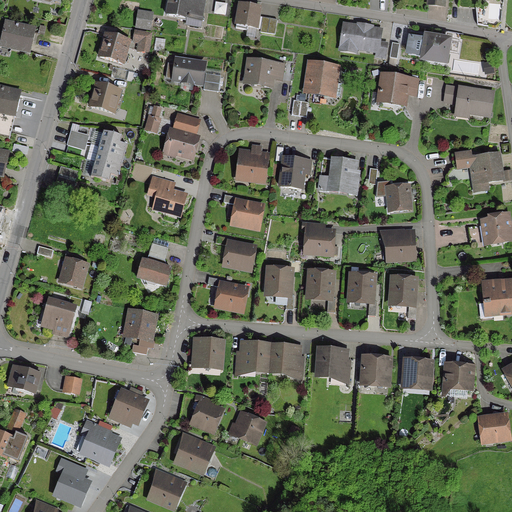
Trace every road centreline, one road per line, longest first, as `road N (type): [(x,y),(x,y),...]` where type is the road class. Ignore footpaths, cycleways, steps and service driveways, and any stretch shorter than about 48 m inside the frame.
road 1 (residential): [(175,323),(210,156),(229,137),(262,134),(410,160),(420,174),(427,225),(430,342)]
road 2 (residential): [(82,0),(0,290)]
road 3 (residential): [(430,342),(175,323)]
road 4 (residential): [(277,0),(500,36)]
road 5 (residential): [(0,347),(164,379)]
road 6 (residential): [(164,379),(158,418),(93,511)]
